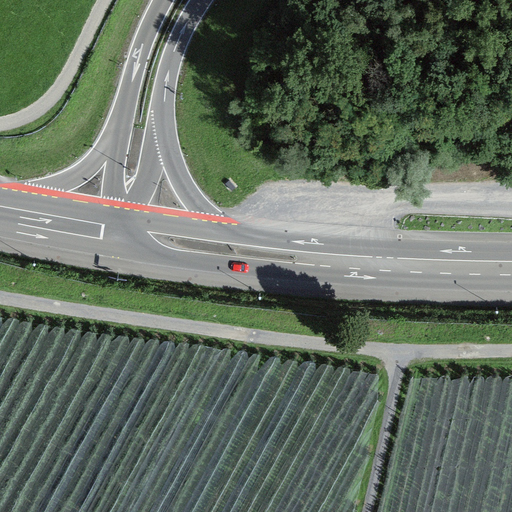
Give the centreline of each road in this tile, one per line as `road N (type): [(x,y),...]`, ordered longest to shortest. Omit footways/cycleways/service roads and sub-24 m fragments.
road 1 (track): [(400,350),(0,294)]
road 2 (secondary): [(511,261),(250,249)]
road 3 (track): [(108,0),(66,82),(34,114),(0,122)]
road 4 (trunk): [(250,249),(205,214),(178,174),(164,110)]
road 5 (track): [(364,511),(400,350)]
road 6 (trunk): [(124,120),(87,168),(0,208)]
road 7 (secondary): [(250,249),(119,230)]
road 8 (trunk): [(119,230),(164,110)]
road 9 (trunk): [(163,0),(141,46),(124,120)]
road 10 (secondary): [(119,230),(0,209)]
